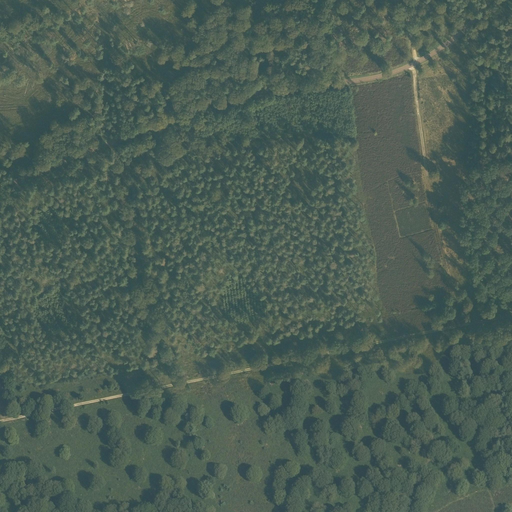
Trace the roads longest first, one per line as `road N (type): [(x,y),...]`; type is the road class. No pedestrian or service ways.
road 1 (unclassified): [(0,188),(271,88),(411,70),(448,47),(487,0)]
road 2 (track): [(511,316),(0,421)]
road 3 (track): [(400,0),(471,325)]
road 4 (track): [(167,385),(127,159)]
